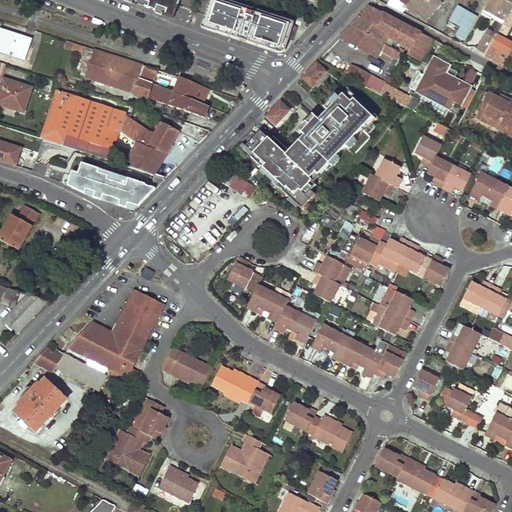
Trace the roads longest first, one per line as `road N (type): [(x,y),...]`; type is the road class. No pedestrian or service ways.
road 1 (tertiary): [(279,81),(237,56),(77,0)]
road 2 (secondary): [(129,238),(279,81)]
road 3 (residential): [(203,302),(259,349),(386,415)]
road 4 (secondary): [(0,376),(129,238)]
road 5 (residential): [(386,415),(464,261)]
road 6 (residential): [(368,0),(511,76)]
road 7 (residential): [(203,302),(175,322),(150,367),(159,394),(188,409)]
road 8 (residential): [(0,174),(73,202),(129,238)]
road 9 (residential): [(386,415),(511,477)]
